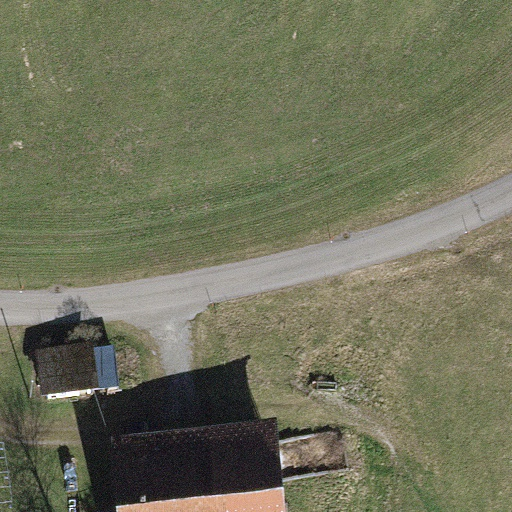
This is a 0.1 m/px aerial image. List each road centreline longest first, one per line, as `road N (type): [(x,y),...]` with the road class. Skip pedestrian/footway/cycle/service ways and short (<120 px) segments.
road 1 (unclassified): [(0,307),(100,305),(217,285),(440,230),(511,192)]
road 2 (track): [(181,426),(306,419),(378,432),(422,482),(435,511)]
road 3 (track): [(0,432),(104,436),(181,426)]
road 4 (track): [(170,294),(181,426)]
